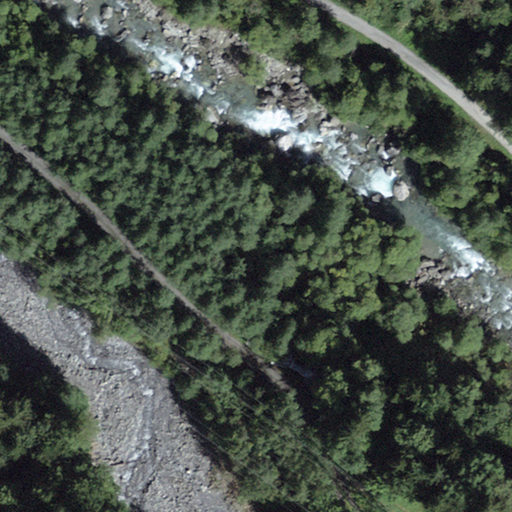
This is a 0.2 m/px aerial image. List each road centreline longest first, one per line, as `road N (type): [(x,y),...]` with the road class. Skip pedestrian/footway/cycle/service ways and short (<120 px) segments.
road 1 (track): [(353,511),(280,366),(199,322),(77,189),(0,137)]
road 2 (track): [(511,150),(456,93),(372,29),(310,0)]
